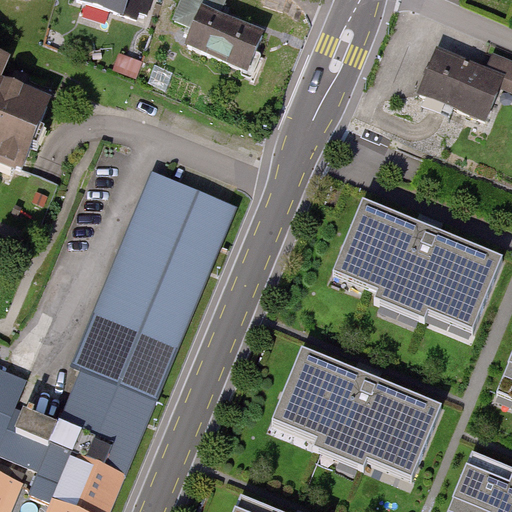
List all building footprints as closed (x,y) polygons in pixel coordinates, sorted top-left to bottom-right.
[(78,0),(77,3),(138,22),(140,14),(148,17),(153,0),(78,0)] [(226,0),(185,0),(175,24),(195,32),(188,49),(249,74),(263,40),(218,21),(226,0)] [(443,55),(424,102),(493,130),(511,82),(443,55)] [(0,161),(24,171),(49,109),(0,89),(0,82),(7,65),(0,62),(0,161)] [(156,404),(234,213),(158,182),(138,231),(145,234),(99,348),(91,345),(79,373),(87,377),(156,404)] [(507,269),(368,211),(340,279),(386,298),(383,306),(430,326),(434,318),(479,337),(507,269)] [(449,417),(310,359),(281,427),(328,446),(325,454),(372,474),(375,466),(420,485),(449,417)] [(0,457),(47,476),(55,454),(49,451),(57,432),(13,414),(25,386),(0,375),(0,457)] [(123,481),(156,404),(87,377),(55,454),(47,476),(37,501),(58,509),(77,462),(123,481)] [(511,511),(511,471),(482,459),(459,511),(511,511)] [(110,511),(123,481),(77,462),(58,509),(56,511),(110,511)] [(0,511),(11,511),(21,489),(0,480),(0,511)]
